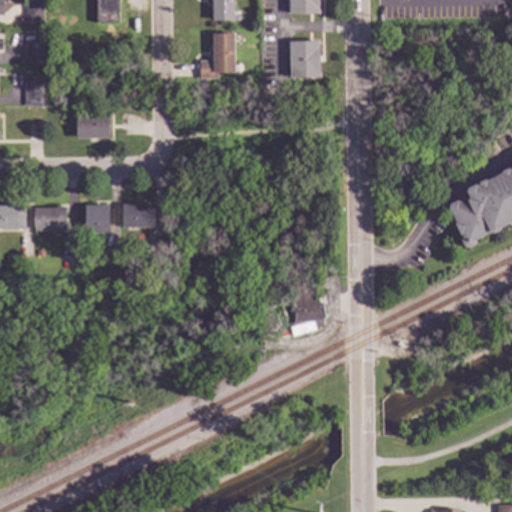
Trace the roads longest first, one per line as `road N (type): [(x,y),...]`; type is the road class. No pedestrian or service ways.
road 1 (residential): [(361,411),(356,0)]
road 2 (residential): [(157,167),(159,0)]
road 3 (residential): [(157,167),(0,166)]
